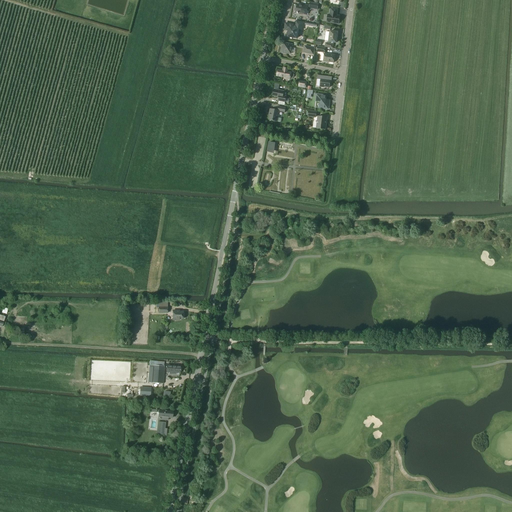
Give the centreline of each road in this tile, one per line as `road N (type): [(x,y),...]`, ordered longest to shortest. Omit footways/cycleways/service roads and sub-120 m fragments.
road 1 (tertiary): [(169,511),(262,57)]
road 2 (track): [(0,335),(7,343),(200,354)]
